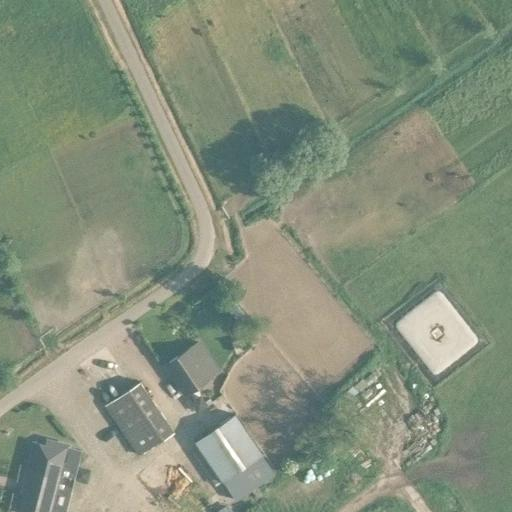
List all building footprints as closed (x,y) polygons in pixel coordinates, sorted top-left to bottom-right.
[(243,315),(234,304),(226,310),(236,321),(243,315)] [(162,366),(184,397),(218,374),(196,343),(162,366)] [(105,406),(103,407),(138,457),(173,433),(139,383),(131,388),(105,406)] [(261,454),(234,415),(194,442),(193,443),(220,482),(260,455),(261,454)] [(17,511),(64,511),(69,494),(54,490),(58,477),(72,480),(75,468),(34,458),(31,469),(29,468),(17,511)]
